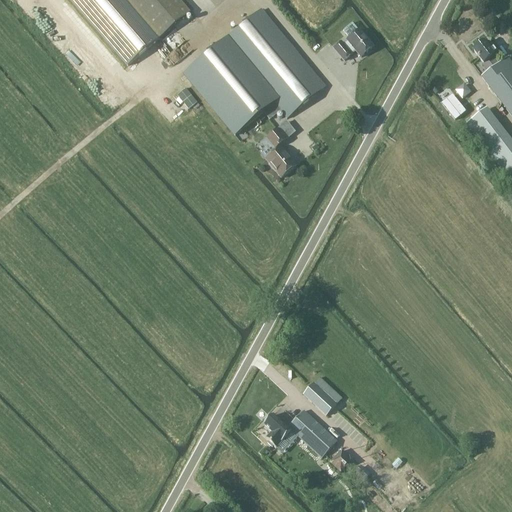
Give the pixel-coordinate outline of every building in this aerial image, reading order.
[(159,40),(124,0),(70,0),(127,66),(159,40)] [(190,13),(178,0),(124,0),(159,40),(190,13)] [(325,89),(261,12),(184,76),(235,138),(274,106),(287,121),(325,89)] [(359,32),(358,33),(352,25),(343,32),(349,40),(347,43),(343,47),(341,45),(334,51),(344,63),(351,57),(351,56),(355,53),(361,59),(373,49),(359,32)] [(493,48),(489,51),(484,44),(473,52),(483,66),(488,62),(494,70),(482,80),(511,118),(511,66),(507,60),(499,66),(493,58),(498,54),(493,48)] [(462,100),(470,94),(464,86),(456,93),(462,100)] [(452,96),(442,105),(455,121),(465,113),(452,96)] [(511,184),(511,141),(487,110),(467,126),(511,184)] [(277,153),(266,162),(281,181),(296,169),(278,148),(285,142),(277,132),(266,141),(277,153)] [(336,407),(313,386),(303,397),(326,418),(336,407)] [(337,444),(303,413),(288,429),(291,432),(322,460),(337,444)] [(290,433),(291,432),(288,429),(287,430),(273,417),(263,427),(272,434),(266,441),(268,443),(267,445),(272,449),(273,448),(276,450),(291,434),(290,433)]
